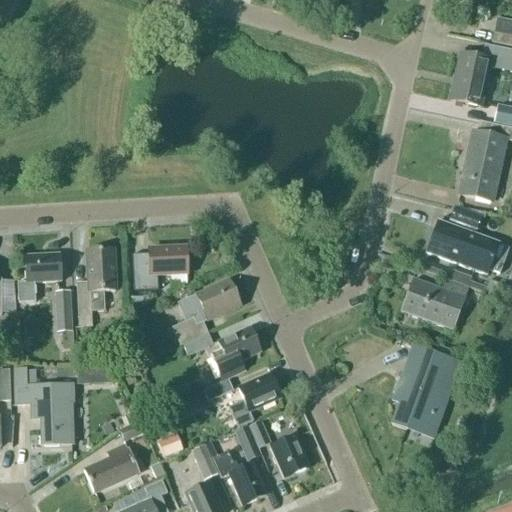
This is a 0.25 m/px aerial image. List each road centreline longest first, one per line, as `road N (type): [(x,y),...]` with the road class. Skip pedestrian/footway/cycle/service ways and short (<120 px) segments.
road 1 (unclassified): [(286,336),(234,213),(216,207),(0,219)]
road 2 (residential): [(403,66),(361,287),(348,309),(286,336)]
road 3 (residential): [(189,0),(403,66)]
road 4 (unclassified): [(358,494),(286,336)]
